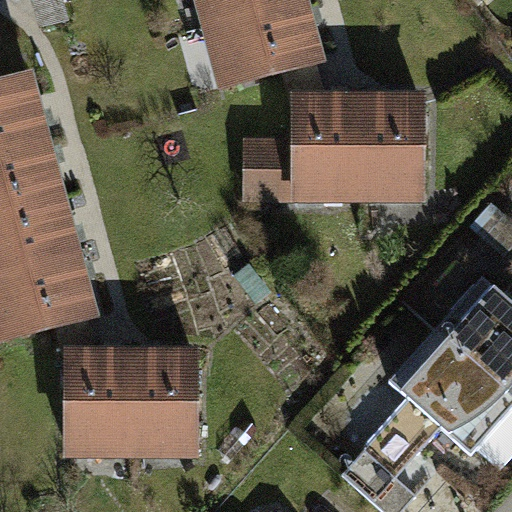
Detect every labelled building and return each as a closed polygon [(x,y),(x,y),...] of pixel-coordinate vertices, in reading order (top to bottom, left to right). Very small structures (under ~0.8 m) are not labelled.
[(201,0),(225,93),(335,66),(323,17),(318,0),(201,0)] [(35,75),(0,83),(0,337),(98,311),(85,263),(71,210),(58,164),(46,117),(35,75)] [(341,96),(298,96),(299,204),(436,203),(435,95),(402,95),(341,96)] [(511,306),(483,281),(436,333),(511,400),(511,306)] [(511,412),(511,400),(436,333),(389,386),(471,458),(511,412)] [(100,347),(60,346),(59,458),(189,459),(190,347),(149,347),(100,347)]
